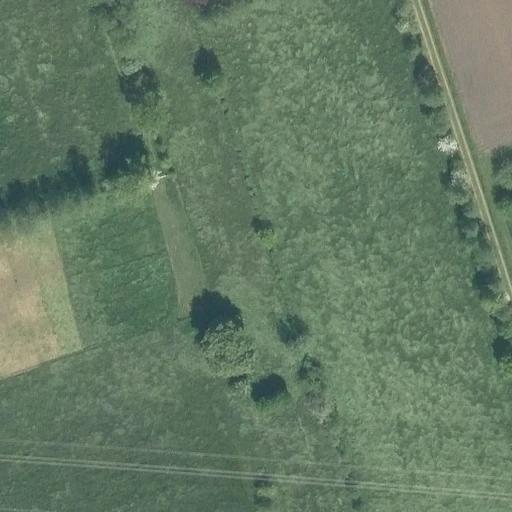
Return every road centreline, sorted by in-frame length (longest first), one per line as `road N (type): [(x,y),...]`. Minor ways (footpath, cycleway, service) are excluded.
road 1 (track): [(511,279),(414,0)]
road 2 (track): [(151,158),(101,0)]
